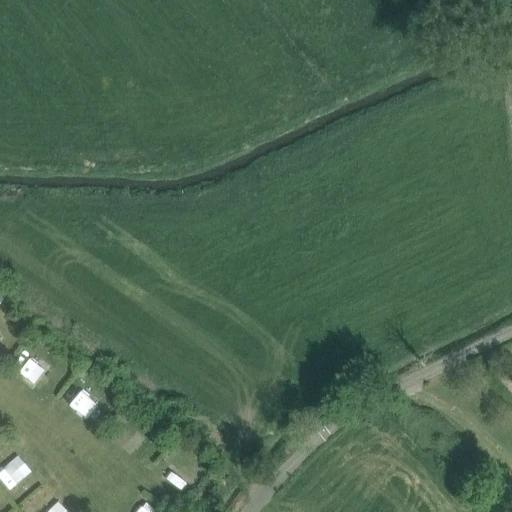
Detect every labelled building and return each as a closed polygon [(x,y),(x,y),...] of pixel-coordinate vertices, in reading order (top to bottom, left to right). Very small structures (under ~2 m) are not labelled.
[(33,364),(50,347),(36,334),(19,351),(33,364)] [(70,383),(95,403),(109,385),(85,365),(70,383)] [(133,403),(119,417),(134,431),(148,417),(133,403)] [(17,437),(2,452),(27,475),(41,459),(17,437)] [(161,464),(178,476),(192,456),(175,444),(161,464)] [(57,485),(41,501),(51,511),(63,511),(73,502),(57,485)] [(128,511),(151,511),(162,500),(146,486),(126,510),(128,511)] [(27,511),(18,503),(9,511),(27,511)]
